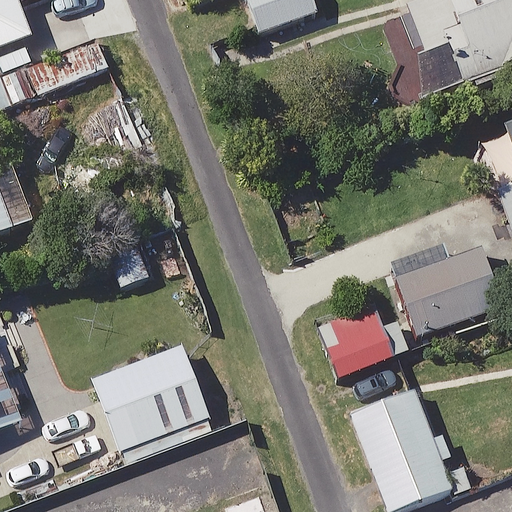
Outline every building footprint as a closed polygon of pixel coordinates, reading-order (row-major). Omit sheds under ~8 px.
[(82,7),(79,0),(14,0),(25,29),(82,7)] [(319,20),(311,0),(249,0),(246,1),(262,42),(319,20)] [(511,0),(403,0),(428,63),(450,55),(466,95),(511,76),(511,0)] [(110,75),(100,51),(29,78),(38,103),(110,75)] [(16,78),(0,84),(0,119),(28,108),(16,78)] [(511,135),(511,137),(511,194),(500,200),(511,228),(511,135)] [(0,245),(14,241),(0,202),(0,245)] [(143,251),(111,262),(123,295),(155,284),(143,251)] [(500,316),(479,259),(398,289),(418,346),(500,316)] [(400,365),(380,310),(319,333),(339,387),(400,365)] [(15,366),(0,325),(0,441),(26,431),(3,371),(15,366)] [(214,438),(183,356),(95,390),(127,472),(214,438)] [(416,511),(458,497),(420,396),(353,421),(386,511),(416,511)] [(511,475),(511,436),(494,444),(508,477),(511,475)] [(272,511),(266,494),(225,507),(226,511),(272,511)]
